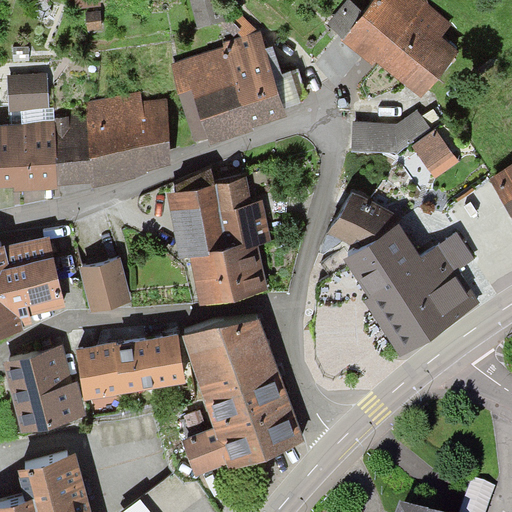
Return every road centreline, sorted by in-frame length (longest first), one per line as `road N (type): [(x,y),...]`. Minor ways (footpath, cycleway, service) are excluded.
road 1 (residential): [(295,300),(335,153),(332,130),(297,116),(91,199),(0,219)]
road 2 (residential): [(0,351),(77,320),(295,300)]
road 3 (residential): [(345,432),(306,386),(292,346),(295,300)]
road 4 (tertiary): [(443,346),(345,432)]
